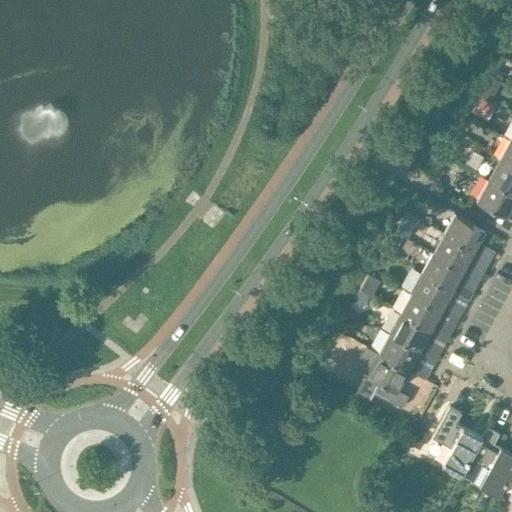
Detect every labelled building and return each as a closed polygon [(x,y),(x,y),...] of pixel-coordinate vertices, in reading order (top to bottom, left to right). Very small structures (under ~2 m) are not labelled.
[(498,157),(511,164),(511,138),(509,137),(498,157)] [(487,177),(511,190),(511,164),(498,157),(487,177)] [(484,217),(511,232),(511,230),(511,216),(507,213),(511,203),(511,190),(487,177),(476,197),(490,205),(484,217)] [(454,210),(443,231),(473,247),(485,226),(454,210)] [(443,231),(432,251),(462,267),(473,247),(443,231)] [(479,251),(490,257),(495,249),(483,243),(479,251)] [(432,251),(421,271),(451,287),(451,288),(469,297),(473,290),(455,280),(462,267),(432,251)] [(468,271),(480,277),(484,269),(472,263),(468,271)] [(421,271),(410,291),(441,307),(451,288),(451,287),(421,271)] [(410,291),(399,311),(430,327),(441,307),(410,291)] [(446,311),(458,317),(462,310),(451,303),(446,311)] [(419,347),(418,348),(424,351),(429,343),(430,342),(424,338),(430,327),(399,311),(388,331),(419,347)] [(435,331),(447,337),(451,330),(440,323),(435,331)] [(377,351),(408,367),(418,348),(419,347),(388,331),(377,351)] [(429,343),(424,351),(436,358),(440,350),(429,343)] [(374,391),(401,406),(408,394),(397,388),(408,367),(377,351),(366,372),(380,379),(374,391)] [(414,371),(425,378),(429,370),(418,363),(414,371)] [(461,473),(470,457),(470,456),(481,435),(481,434),(456,421),(461,411),(449,404),(432,436),(450,446),(441,463),(461,473)] [(498,494),(507,477),(511,467),(511,451),(493,441),(499,431),(486,425),(481,434),(481,435),(470,456),(470,457),(461,473),(498,494)]
